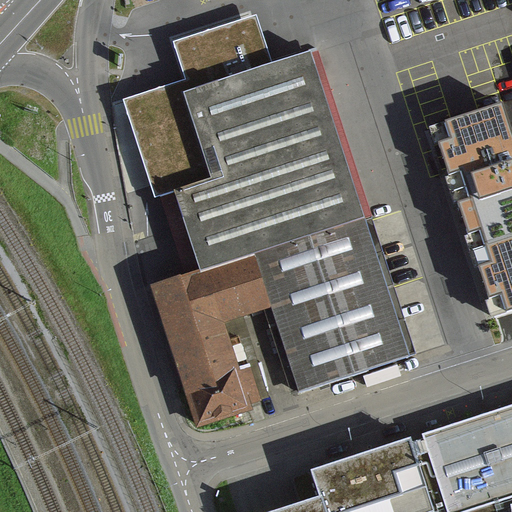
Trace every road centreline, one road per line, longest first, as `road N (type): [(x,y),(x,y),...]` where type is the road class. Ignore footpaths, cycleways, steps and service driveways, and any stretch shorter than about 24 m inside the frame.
road 1 (residential): [(179,467),(125,298),(79,93)]
road 2 (residential): [(179,467),(511,361)]
